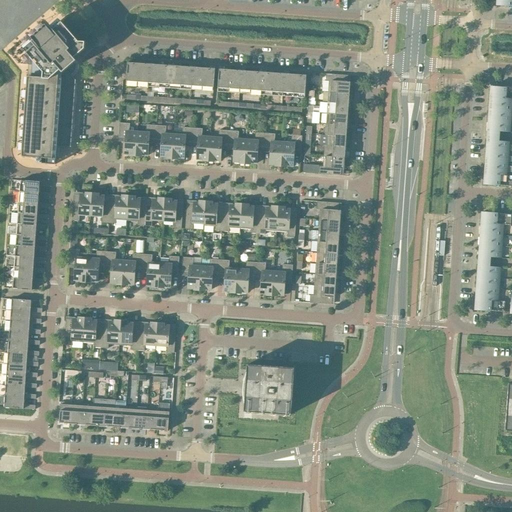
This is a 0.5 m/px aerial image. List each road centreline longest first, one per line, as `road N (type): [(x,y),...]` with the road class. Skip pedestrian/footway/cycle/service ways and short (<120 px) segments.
road 1 (residential): [(205,310),(355,319),(369,185)]
road 2 (residential): [(369,185),(92,165)]
road 3 (residential): [(120,42),(376,59)]
road 4 (residential): [(379,16),(157,0)]
road 5 (residential): [(511,332),(451,327),(462,192)]
road 6 (residential): [(194,458),(41,445),(43,428)]
road 7 (residential): [(0,63),(10,77),(6,163),(16,172),(58,173)]
road 8 (tertiary): [(398,414),(398,259)]
road 9 (tertiary): [(398,259),(379,412)]
road 10 (residential): [(52,298),(205,310)]
road 11 (residential): [(194,458),(205,310)]
road 12 (tertiary): [(408,122),(398,259)]
road 13 (residential): [(92,165),(98,62),(120,42)]
road 14 (residential): [(52,298),(43,428)]
road 15 (residential): [(462,192),(470,65)]
road 16 (residential): [(369,185),(376,59)]
road 17 (residential): [(58,173),(52,298)]
